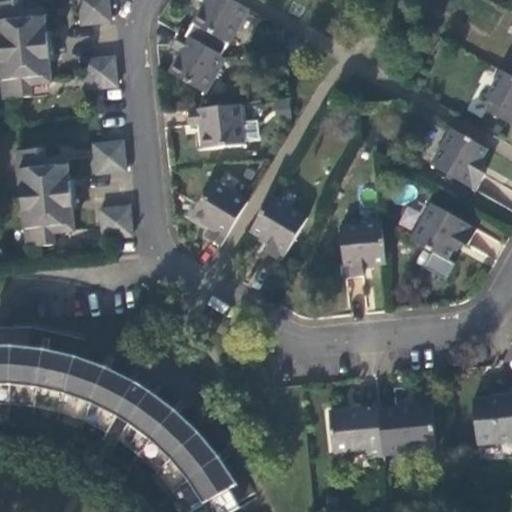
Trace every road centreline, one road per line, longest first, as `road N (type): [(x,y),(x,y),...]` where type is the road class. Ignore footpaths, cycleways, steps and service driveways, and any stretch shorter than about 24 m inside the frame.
road 1 (residential): [(511,284),(477,319),(438,337),(279,334),(176,255),(164,233)]
road 2 (residential): [(164,233),(136,274),(31,282),(2,302)]
road 3 (residential): [(158,190),(141,29)]
